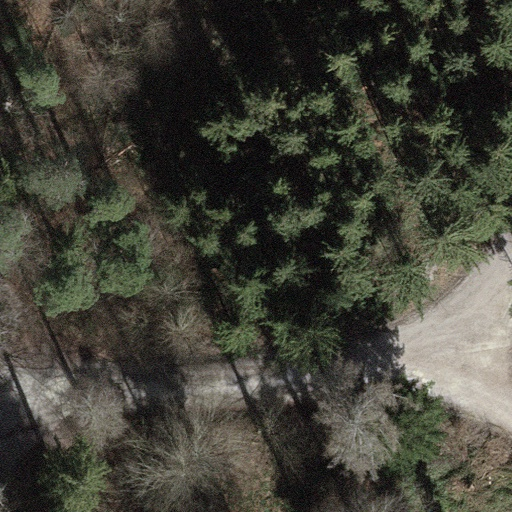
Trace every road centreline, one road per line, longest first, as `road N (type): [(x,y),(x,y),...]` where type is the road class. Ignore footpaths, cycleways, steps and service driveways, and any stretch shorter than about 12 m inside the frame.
road 1 (track): [(0,380),(136,387),(399,363),(463,318),(511,246)]
road 2 (track): [(399,363),(511,409)]
